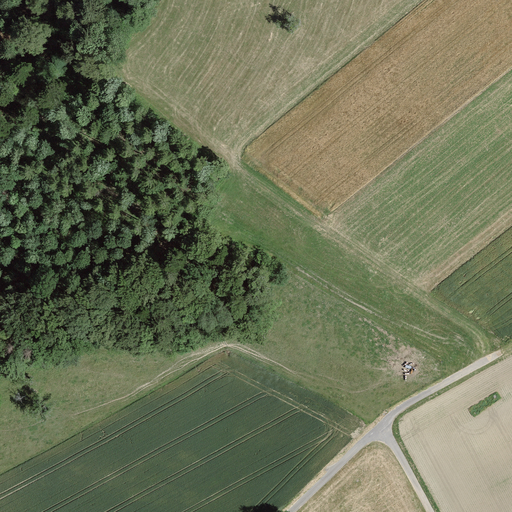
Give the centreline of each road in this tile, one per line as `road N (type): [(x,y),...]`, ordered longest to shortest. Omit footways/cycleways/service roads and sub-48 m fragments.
road 1 (track): [(294,511),(380,427),(431,511)]
road 2 (track): [(498,355),(380,427)]
